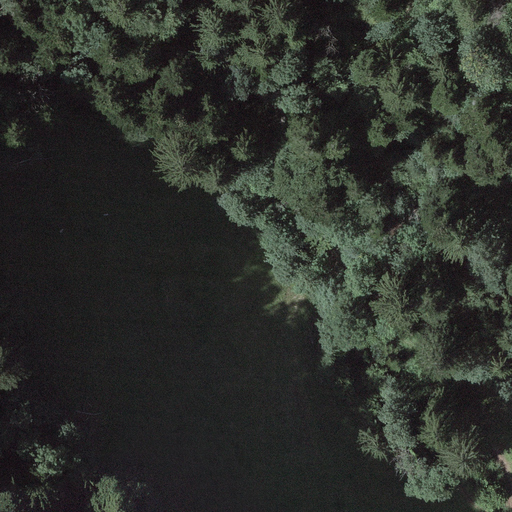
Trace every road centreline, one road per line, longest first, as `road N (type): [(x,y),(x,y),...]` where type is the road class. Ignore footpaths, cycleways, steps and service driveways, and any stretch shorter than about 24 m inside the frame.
road 1 (track): [(143,0),(257,69),(283,114),(293,201),(343,253)]
road 2 (track): [(351,511),(288,349),(300,286),(343,253)]
road 3 (track): [(343,253),(420,327),(511,389)]
